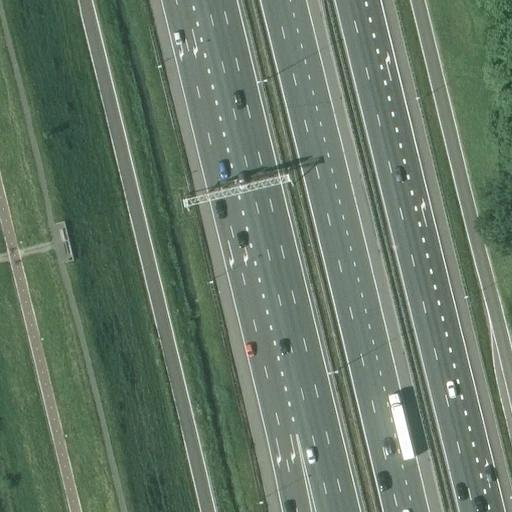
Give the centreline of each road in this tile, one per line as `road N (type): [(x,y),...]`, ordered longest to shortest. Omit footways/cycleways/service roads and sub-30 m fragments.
road 1 (motorway): [(473,511),(349,0)]
road 2 (motorway): [(402,511),(279,0)]
road 3 (motorway): [(212,0),(316,429)]
